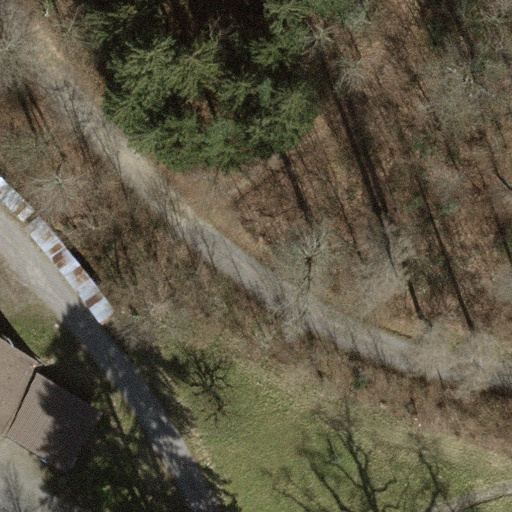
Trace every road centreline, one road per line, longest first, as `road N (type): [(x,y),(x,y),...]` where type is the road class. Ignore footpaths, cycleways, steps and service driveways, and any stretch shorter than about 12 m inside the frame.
road 1 (track): [(0,13),(86,96),(179,217),(345,345),(511,372)]
road 2 (track): [(211,511),(61,308),(0,240)]
